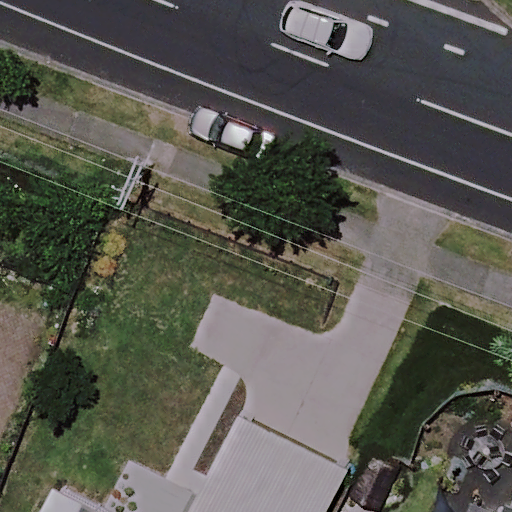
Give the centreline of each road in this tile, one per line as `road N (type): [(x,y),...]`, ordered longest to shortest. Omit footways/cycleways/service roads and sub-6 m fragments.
road 1 (tertiary): [(299,58),(511,135)]
road 2 (tertiary): [(155,0),(299,58)]
